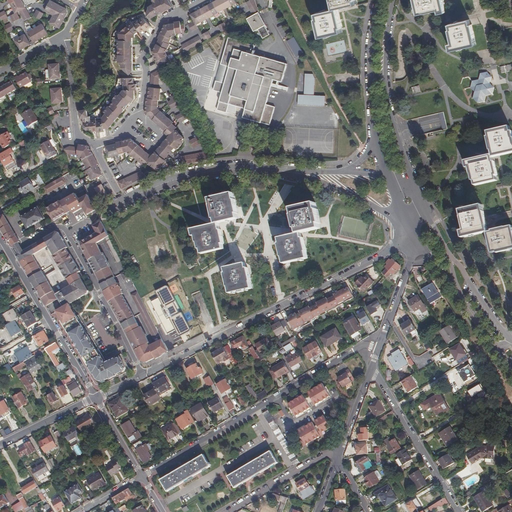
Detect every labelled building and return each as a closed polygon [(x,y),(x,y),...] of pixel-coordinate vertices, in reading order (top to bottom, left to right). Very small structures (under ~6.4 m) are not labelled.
[(25,8),(21,0),(7,0),(15,14),(16,13),(19,11),(25,8)] [(66,10),(48,0),(46,0),(44,5),(47,7),(45,11),(53,16),(49,23),(60,29),(64,21),(68,14),(66,10)] [(152,18),(158,15),(163,12),(173,7),(169,0),(155,0),(153,1),(155,4),(150,6),(148,17),(152,18)] [(217,0),(213,2),(219,13),(236,3),(234,0),(217,0)] [(258,10),(254,0),(247,0),(245,1),(251,14),(258,10)] [(436,0),(408,0),(411,16),(418,14),(418,13),(431,10),(431,12),(432,15),(437,14),(439,14),(437,5),(436,0)] [(213,2),(190,15),(194,21),(196,25),(219,13),(213,2)] [(240,5),(242,11),(248,8),(246,3),(240,5)] [(30,18),(26,8),(25,8),(19,11),(24,21),(30,18)] [(330,9),(329,8),(309,12),(315,36),(317,35),(313,18),(314,18),(313,13),(330,9)] [(313,18),(317,35),(334,32),(330,9),(313,13),(314,18),(313,18)] [(37,11),(34,17),(40,20),(43,15),(37,11)] [(265,24),(258,11),(251,15),(246,18),(253,31),(265,24)] [(16,13),(15,14),(9,16),(13,23),(19,19),(16,13)] [(143,16),(138,20),(146,29),(146,30),(151,26),(143,16)] [(146,29),(138,20),(138,19),(133,22),(140,29),(142,32),(146,29)] [(126,24),(128,26),(135,33),(140,29),(133,22),(131,20),(126,24)] [(196,25),(194,21),(191,24),(189,25),(192,31),(198,28),(196,25)] [(156,60),(159,65),(169,59),(166,52),(170,44),(168,43),(173,36),(176,35),(176,34),(186,33),(185,25),(181,26),(181,22),(178,22),(175,22),(175,23),(171,24),(166,25),(162,32),(159,37),(160,38),(159,41),(155,48),(153,53),(156,60)] [(446,45),(441,46),(442,53),(469,47),(468,40),(466,41),(463,26),(462,22),(442,26),(446,45)] [(218,26),(220,31),(227,27),(224,23),(218,26)] [(10,24),(4,27),(7,34),(14,31),(10,24)] [(48,35),(46,30),(43,25),(29,33),(34,43),(48,35)] [(135,33),(128,26),(120,33),(120,39),(119,40),(119,47),(120,47),(120,54),(119,54),(119,61),(122,61),(122,67),(125,70),(128,67),(132,70),(133,69),(133,60),(133,45),(133,37),(135,37),(135,34),(135,33)] [(201,35),(204,40),(211,36),(208,31),(201,35)] [(31,45),(26,35),(16,40),(21,50),(31,45)] [(182,45),(184,51),(202,41),(199,36),(182,45)] [(220,64),(229,67),(224,83),(215,81),(213,90),(221,93),(216,110),(226,112),(228,104),(245,109),(242,117),(269,125),(274,107),(265,104),(272,79),(281,82),(286,64),(251,54),(254,45),(228,38),(220,64)] [(302,53),(293,38),(286,42),(295,57),(302,53)] [(202,41),(184,51),(185,52),(202,42),(202,41)] [(48,66),(49,70),(50,79),(50,80),(60,79),(60,72),(59,65),(48,66)] [(511,71),(510,65),(499,67),(501,74),(511,71)] [(152,74),(151,84),(158,85),(159,78),(165,75),(161,69),(152,74)] [(494,87),(490,83),(491,77),(487,72),(480,74),(479,80),(473,82),(471,88),(475,92),(473,98),(477,102),(484,101),(485,95),(492,94),(494,87)] [(26,74),(21,77),(18,78),(18,77),(14,79),(20,88),(23,87),(24,87),(31,83),(26,74)] [(326,106),(326,96),(315,95),(315,74),(305,74),(305,95),(299,94),(298,105),(326,106)] [(0,89),(5,97),(16,90),(12,82),(0,89)] [(167,135),(168,136),(174,129),(176,127),(172,124),(173,122),(167,117),(157,108),(158,100),(159,100),(160,89),(150,87),(149,87),(149,91),(148,99),(146,99),(146,101),(145,109),(145,113),(148,116),(149,117),(156,123),(158,125),(164,130),(165,131),(164,133),(167,135)] [(63,96),(62,89),(52,90),(53,104),(63,103),(63,96)] [(134,90),(124,90),(119,96),(117,95),(113,100),(113,101),(114,101),(110,106),(109,106),(104,112),(106,113),(102,119),(102,123),(107,122),(108,128),(109,127),(130,102),(131,102),(134,98),(134,90)] [(177,97),(170,100),(168,101),(171,108),(180,104),(177,97)] [(45,111),(48,117),(55,113),(52,108),(45,111)] [(38,121),(31,109),(22,114),(29,126),(38,121)] [(92,129),(90,119),(90,116),(88,116),(87,109),(80,110),(81,118),(83,118),(84,126),(87,130),(92,129)] [(188,118),(184,111),(176,116),(179,123),(188,118)] [(104,128),(102,123),(102,119),(96,119),(98,130),(98,132),(104,131),(104,128)] [(511,149),(511,137),(511,136),(508,124),(486,129),(487,134),(490,148),(491,147),(492,151),(483,153),(465,158),(466,164),(469,164),(471,171),(472,171),(474,183),(496,177),(495,174),(492,160),(494,159),(493,157),(493,154),(511,149)] [(174,129),(168,136),(167,138),(164,141),(162,144),(170,151),(174,147),(177,149),(183,142),(182,136),(174,129)] [(11,139),(12,138),(8,132),(0,136),(0,140),(2,144),(1,144),(3,148),(4,147),(5,148),(13,143),(11,139)] [(202,143),(198,136),(189,140),(193,147),(202,143)] [(147,162),(151,157),(144,151),(143,150),(135,143),(130,139),(124,140),(118,142),(116,142),(116,144),(108,146),(105,146),(106,152),(108,157),(119,155),(119,153),(127,152),(137,160),(143,166),(147,162)] [(39,145),(39,146),(47,159),(48,159),(57,154),(57,153),(48,140),(39,145)] [(79,145),(78,147),(77,155),(77,156),(81,157),(87,169),(86,170),(91,180),(102,175),(99,170),(96,164),(97,164),(95,160),(91,151),(88,146),(85,146),(79,145)] [(68,146),(64,148),(66,152),(67,154),(77,155),(78,147),(71,147),(68,146)] [(153,155),(151,157),(147,162),(155,169),(160,168),(166,161),(164,159),(167,154),(159,147),(158,149),(155,152),(153,155)] [(13,153),(10,149),(0,154),(0,158),(8,171),(17,166),(10,155),(13,153)] [(179,156),(181,165),(182,164),(189,163),(210,159),(211,159),(206,151),(179,156)] [(70,168),(64,157),(53,163),(56,168),(54,169),(56,172),(58,171),(59,174),(70,168)] [(138,172),(118,181),(121,189),(129,185),(141,178),(138,172)] [(38,186),(44,183),(39,173),(33,176),(38,186)] [(62,176),(43,187),(47,193),(65,183),(62,176)] [(29,180),(20,184),(26,194),(34,189),(29,180)] [(89,198),(93,205),(108,196),(105,191),(103,187),(101,184),(94,188),(97,193),(89,198)] [(89,198),(88,194),(83,197),(80,199),(78,198),(75,194),(65,199),(60,202),(60,201),(53,205),(47,208),(51,217),(54,220),(67,213),(71,210),(73,213),(83,207),(87,214),(91,212),(95,210),(93,205),(89,198)] [(212,224),(217,223),(219,222),(236,218),(234,212),(233,212),(232,206),(230,199),(207,205),(209,212),(208,212),(210,218),(209,218),(210,220),(211,219),(212,222),(212,224)] [(295,227),(296,232),(316,227),(314,222),(316,222),(312,208),(310,201),(289,207),(291,213),(290,214),(294,227),(295,227)] [(159,204),(153,207),(157,213),(162,210),(159,204)] [(490,254),(496,252),(511,248),(511,225),(505,227),(505,226),(489,230),(484,211),(482,204),(459,210),(460,216),(464,229),(463,230),(459,231),(461,238),(486,232),(490,254)] [(37,207),(20,216),(27,227),(44,217),(37,207)] [(17,237),(2,212),(0,213),(0,226),(2,229),(1,230),(5,238),(8,242),(10,241),(13,246),(14,245),(18,243),(19,242),(17,237)] [(102,283),(114,277),(112,273),(109,266),(110,266),(103,252),(102,253),(96,243),(104,239),(109,236),(105,227),(101,221),(94,226),(98,232),(82,241),(82,246),(89,260),(89,259),(100,280),(102,283)] [(217,223),(212,224),(188,230),(189,237),(192,236),(194,243),(195,243),(197,249),(198,249),(200,254),(222,248),(221,244),(223,243),(219,230),(218,230),(217,223)] [(46,306),(57,299),(62,308),(69,304),(72,302),(88,293),(88,291),(78,272),(80,270),(73,259),(71,255),(70,254),(66,248),(67,248),(67,247),(58,232),(56,231),(23,251),(19,254),(18,258),(26,273),(29,279),(32,283),(46,306)] [(297,238),(296,232),(277,237),(278,242),(277,242),(280,256),(281,256),(282,263),(303,258),(302,251),(302,250),(299,237),(297,238)] [(18,243),(14,245),(19,254),(23,251),(18,243)] [(132,257),(127,259),(131,267),(136,264),(132,257)] [(386,273),(389,269),(395,261),(391,258),(390,260),(388,258),(385,262),(387,264),(385,266),(386,266),(383,270),(386,273)] [(189,260),(184,263),(188,270),(193,266),(189,260)] [(395,261),(389,269),(386,273),(388,274),(388,275),(391,271),(393,272),(397,267),(398,267),(400,266),(399,265),(395,261)] [(244,262),(223,268),(224,273),(223,273),(227,287),(229,293),(251,288),(249,281),(246,267),(245,268),(244,262)] [(130,277),(126,270),(120,274),(124,281),(130,277)] [(433,281),(430,276),(426,279),(430,286),(421,291),(430,305),(440,298),(432,285),(434,283),(433,281)] [(124,327),(126,330),(126,329),(128,333),(127,333),(141,361),(146,362),(155,358),(149,346),(148,343),(139,327),(134,317),(135,317),(123,295),(123,294),(123,293),(114,277),(102,283),(101,284),(104,291),(103,291),(109,301),(110,301),(118,314),(117,314),(124,327)] [(370,284),(360,277),(358,280),(358,281),(356,280),(353,284),(365,291),(370,284)] [(190,330),(167,285),(155,291),(159,297),(175,329),(179,336),(190,330)] [(19,286),(11,290),(16,298),(24,294),(19,286)] [(289,321),(294,332),(302,327),(301,327),(310,322),(319,317),(318,317),(327,313),(327,312),(336,308),(335,307),(344,303),(344,302),(353,297),(347,287),(333,294),(334,295),(327,299),(326,297),(316,302),(317,304),(309,308),(308,306),(299,311),(300,313),(296,315),(295,313),(287,316),(289,321)] [(141,299),(137,291),(131,295),(136,304),(142,301),(141,299)] [(175,329),(159,297),(151,301),(162,323),(167,333),(175,329)] [(417,298),(408,303),(414,313),(419,310),(421,314),(425,311),(417,298)] [(146,309),(142,301),(136,304),(144,320),(154,338),(160,335),(155,326),(146,309)] [(369,316),(377,310),(371,301),(367,304),(369,307),(365,310),(367,313),(369,316)] [(61,320),(60,321),(67,332),(67,333),(95,381),(102,383),(126,371),(127,366),(120,353),(105,361),(83,323),(80,318),(78,319),(76,315),(72,309),(69,304),(62,308),(56,311),(61,320)] [(199,313),(204,324),(213,321),(208,309),(199,313)] [(14,321),(17,319),(12,310),(2,315),(5,319),(8,324),(9,324),(14,321)] [(369,316),(367,313),(365,315),(368,319),(378,312),(377,310),(369,316)] [(30,311),(21,316),(28,327),(36,322),(30,311)] [(234,316),(233,312),(223,317),(225,321),(234,316)] [(357,332),(359,331),(362,329),(355,318),(344,324),(353,340),(359,336),(358,335),(357,332)] [(14,321),(9,324),(15,335),(20,332),(14,321)] [(280,321),(271,326),(278,337),(286,332),(284,329),(282,325),(280,321)] [(409,321),(401,326),(406,336),(414,331),(409,321)] [(8,324),(5,326),(11,337),(15,335),(9,324),(8,324)] [(141,326),(139,327),(148,343),(149,343),(141,326)] [(438,332),(446,345),(455,339),(447,327),(438,332)] [(336,328),(321,336),(327,346),(341,337),(336,328)] [(43,332),(34,337),(39,347),(49,341),(43,332)] [(168,350),(160,335),(154,338),(156,343),(162,354),(168,350)] [(249,347),(243,336),(238,338),(238,339),(230,343),(234,350),(240,347),(241,349),(242,348),(243,350),(249,347)] [(296,339),(294,336),(281,344),(283,347),(289,343),(292,341),(296,339)] [(267,338),(255,344),(259,351),(271,345),(267,338)] [(316,342),(303,349),(309,359),(322,352),(316,342)] [(52,352),(59,348),(56,343),(45,349),(59,372),(65,369),(62,364),(60,365),(52,352)] [(156,343),(149,346),(155,358),(162,354),(156,343)] [(255,359),(259,356),(251,343),(249,344),(251,348),(249,349),(255,359)] [(292,347),(289,343),(283,347),(286,351),(292,347)] [(228,345),(224,348),(229,357),(229,358),(233,364),(238,362),(228,345)] [(460,345),(450,351),(456,361),(466,355),(460,345)] [(16,353),(22,363),(23,362),(34,356),(37,354),(34,349),(29,352),(27,347),(16,353)] [(224,348),(223,347),(211,353),(217,363),(223,359),(224,360),(229,357),(224,348)] [(406,364),(398,350),(393,353),(394,355),(392,356),(391,356),(391,357),(387,359),(394,371),(406,364)] [(302,360),(298,352),(286,359),(291,367),(302,360)] [(34,356),(23,362),(27,369),(30,374),(41,367),(35,358),(34,356)] [(289,371),(284,361),(272,368),(277,377),(279,376),(289,371)] [(12,368),(15,372),(23,367),(25,370),(27,369),(23,362),(22,363),(12,368)] [(197,364),(187,369),(192,379),(202,374),(201,371),(202,370),(200,368),(199,369),(197,364)] [(465,382),(477,375),(470,364),(458,371),(465,382)] [(348,376),(351,374),(347,367),(341,371),(342,373),(340,374),(335,377),(341,386),(351,380),(348,376)] [(214,384),(208,374),(204,377),(209,387),(211,386),(214,384)] [(29,375),(21,380),(28,392),(36,387),(29,375)] [(409,376),(400,382),(406,393),(415,387),(409,376)] [(155,389),(160,397),(172,390),(164,377),(152,384),(155,389)] [(227,381),(226,379),(217,385),(222,393),(231,388),(227,381)] [(76,382),(68,387),(73,396),(81,392),(76,382)] [(312,399),(314,403),(329,394),(326,390),(327,389),(326,387),(325,387),(321,382),(307,391),(309,394),(312,399)] [(474,402),(487,395),(481,384),(468,391),(474,402)] [(61,387),(58,389),(63,397),(68,394),(64,386),(62,385),(61,386),(61,387)] [(160,397),(155,389),(144,396),(150,405),(152,404),(158,401),(161,399),(160,397)] [(52,391),(48,393),(49,395),(48,396),(52,403),(57,400),(52,391)] [(259,399),(267,396),(266,391),(257,394),(259,399)] [(21,392),(18,394),(13,397),(19,408),(27,403),(21,392)] [(292,410),(295,415),(310,406),(307,402),(308,402),(306,399),(306,400),(304,397),(302,393),(287,402),(291,408),(289,409),(291,411),(292,410)] [(448,410),(438,394),(420,405),(424,411),(431,407),(434,412),(435,411),(437,414),(442,412),(443,413),(448,410)] [(120,397),(109,403),(116,416),(127,409),(120,397)] [(218,398),(208,403),(214,413),(223,407),(218,398)] [(227,399),(224,401),(230,411),(235,408),(230,401),(229,402),(227,399)] [(10,413),(3,401),(0,403),(0,415),(2,414),(4,417),(10,413)] [(374,417),(383,411),(376,401),(367,407),(374,417)] [(201,404),(191,409),(198,421),(208,415),(201,404)] [(298,460),(268,409),(262,412),(292,464),(298,460)] [(376,421),(376,424),(393,414),(391,411),(376,421)] [(187,414),(177,420),(183,429),(192,423),(187,414)] [(331,427),(323,414),(314,419),(316,423),(317,426),(318,425),(319,428),(316,429),(314,425),(311,421),(297,429),(299,433),(299,434),(300,436),(301,435),(302,438),(299,439),(303,446),(323,434),(322,432),(331,427)] [(90,415),(76,422),(80,431),(95,423),(90,415)] [(136,431),(129,420),(121,425),(131,441),(141,436),(137,431),(136,431)] [(172,424),(162,430),(168,440),(178,434),(172,424)] [(63,433),(68,442),(79,435),(74,426),(70,429),(70,428),(67,430),(63,433)] [(449,429),(440,434),(446,446),(456,440),(449,429)] [(38,441),(43,450),(44,452),(55,446),(50,436),(38,441)] [(387,439),(383,441),(390,454),(400,448),(394,439),(389,442),(387,439)] [(141,440),(133,444),(144,462),(152,458),(147,450),(149,449),(146,444),(146,443),(143,444),(141,440)] [(19,449),(16,451),(19,455),(21,453),(22,455),(25,453),(27,455),(35,451),(29,441),(25,444),(25,445),(19,449)] [(77,455),(82,453),(77,444),(72,446),(77,455)] [(356,451),(356,453),(367,453),(366,444),(355,445),(356,448),(356,451)] [(469,459),(467,455),(466,456),(471,464),(481,458),(492,460),(493,447),(487,446),(487,447),(486,449),(479,449),(480,449),(480,450),(479,451),(479,452),(469,459)] [(403,449),(394,455),(401,465),(410,460),(403,449)] [(477,451),(475,449),(467,455),(469,459),(479,452),(479,451),(480,450),(480,449),(477,451)] [(41,451),(44,458),(50,467),(52,465),(44,452),(43,450),(41,451)] [(270,451),(227,476),(234,488),(277,462),(270,451)] [(203,454),(160,480),(167,491),(210,466),(203,454)] [(366,457),(355,463),(360,473),(371,466),(366,457)] [(116,471),(118,469),(121,468),(116,458),(111,461),(112,463),(105,467),(111,476),(117,473),(116,471)] [(44,462),(32,469),(39,481),(51,473),(44,462)] [(40,486),(29,468),(27,469),(32,478),(37,486),(38,487),(40,486)] [(364,478),(369,487),(379,482),(377,479),(380,478),(380,477),(377,471),(376,471),(373,473),(364,478)] [(418,471),(410,476),(417,488),(425,484),(418,471)] [(99,474),(87,481),(93,491),(105,484),(99,474)] [(37,486),(32,478),(25,482),(27,485),(21,488),(24,494),(37,486)] [(302,492),(305,497),(314,492),(305,478),(296,483),(302,492)] [(387,484),(374,493),(381,505),(395,497),(387,484)] [(74,491),(66,495),(72,504),(81,498),(79,495),(82,493),(77,485),(72,488),(74,491)] [(132,494),(128,488),(112,498),(114,500),(116,504),(132,494)] [(511,495),(508,488),(503,491),(508,498),(511,495)] [(336,501),(346,500),(345,490),(335,490),(336,501)] [(476,503),(482,511),(483,511),(492,506),(484,491),(473,497),(476,503)] [(16,495),(20,501),(24,508),(25,510),(29,508),(20,493),(16,495)] [(287,497),(281,495),(281,496),(273,493),(271,497),(284,502),(283,504),(282,503),(280,508),(283,510),(287,497)] [(9,502),(4,494),(0,496),(0,508),(4,506),(4,505),(9,502)] [(58,511),(66,506),(59,494),(51,499),(58,511)] [(417,511),(416,510),(421,506),(415,498),(405,505),(409,511),(417,511)] [(444,498),(428,508),(430,511),(438,506),(439,508),(447,503),(444,498)] [(12,506),(15,511),(16,511),(24,508),(20,501),(12,506)]
